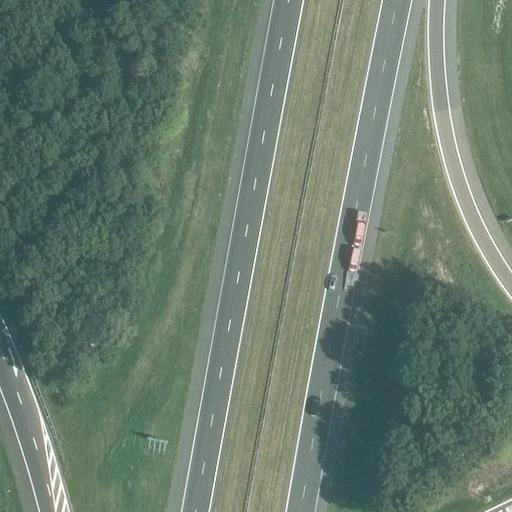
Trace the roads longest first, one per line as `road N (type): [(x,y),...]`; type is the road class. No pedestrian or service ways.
road 1 (motorway): [(300,511),(398,0)]
road 2 (motorway): [(290,0),(197,511)]
road 3 (motorway): [(511,288),(457,186),(439,100),(438,0)]
road 4 (motorway): [(0,351),(48,511)]
